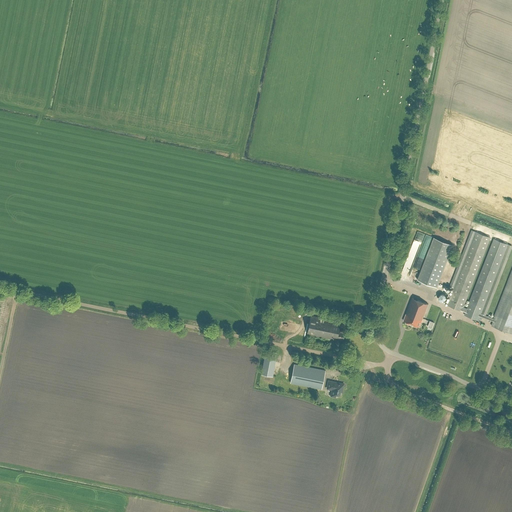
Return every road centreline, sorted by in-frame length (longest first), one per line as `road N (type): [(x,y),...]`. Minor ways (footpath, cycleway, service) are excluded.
road 1 (track): [(387,364),(0,287)]
road 2 (unclassified): [(391,353),(376,336),(377,313),(441,0)]
road 3 (unclassified): [(511,432),(398,389),(387,375),(391,353)]
road 4 (track): [(370,363),(334,511)]
road 5 (unclassified): [(511,400),(391,353)]
